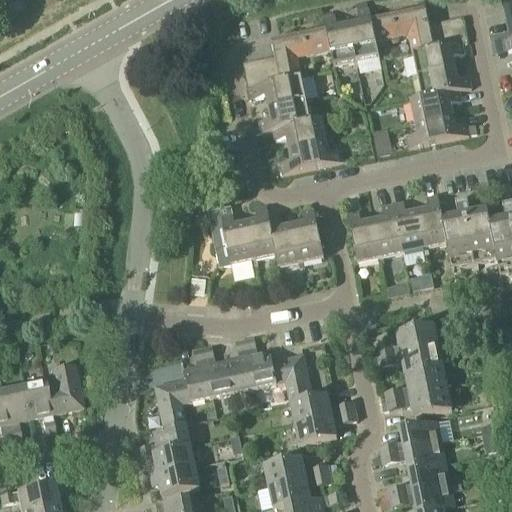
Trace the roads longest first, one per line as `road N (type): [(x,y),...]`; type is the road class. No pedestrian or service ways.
road 1 (residential): [(423,3),(468,12),(496,147),(485,157),(322,192)]
road 2 (residential): [(77,53),(130,132),(139,181),(128,319)]
road 3 (residential): [(322,192),(279,199),(255,180),(231,72),(240,55),(267,50)]
road 4 (residential): [(128,319),(252,325),(340,302)]
road 5 (residential): [(365,511),(357,468),(369,418),(340,302)]
